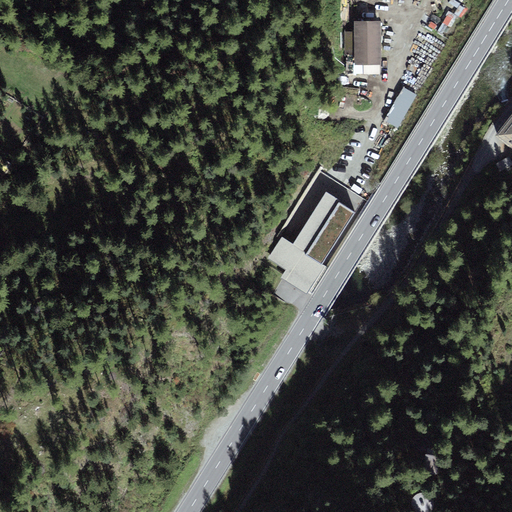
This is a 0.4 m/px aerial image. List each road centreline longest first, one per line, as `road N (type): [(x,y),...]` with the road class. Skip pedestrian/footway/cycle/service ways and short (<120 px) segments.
road 1 (primary): [(509,0),(188,511)]
road 2 (track): [(237,511),(284,431),(414,274),(511,106)]
